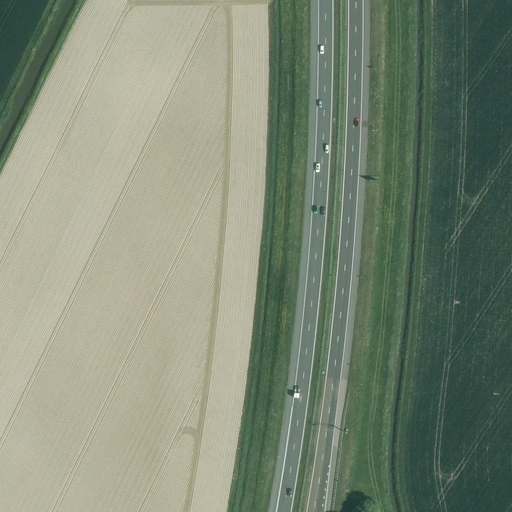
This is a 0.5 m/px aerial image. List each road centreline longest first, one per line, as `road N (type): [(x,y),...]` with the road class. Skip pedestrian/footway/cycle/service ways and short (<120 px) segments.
road 1 (motorway): [(311,511),(349,195),(353,0)]
road 2 (motorway): [(324,0),(309,329),(283,511)]
